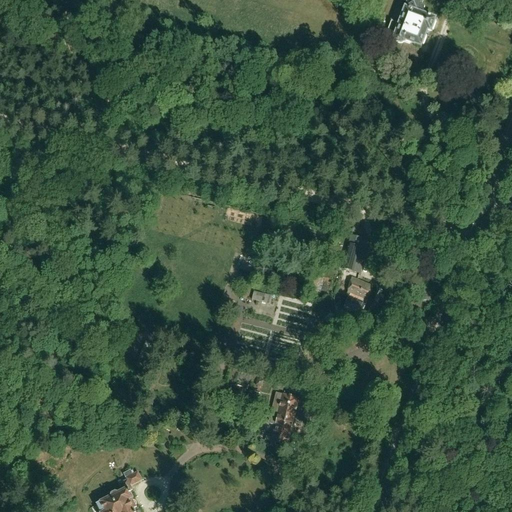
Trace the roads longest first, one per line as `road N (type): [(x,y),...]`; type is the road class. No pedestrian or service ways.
road 1 (unknown): [(480,224),(0,110)]
road 2 (track): [(0,118),(478,231)]
road 3 (secondary): [(376,511),(485,213)]
